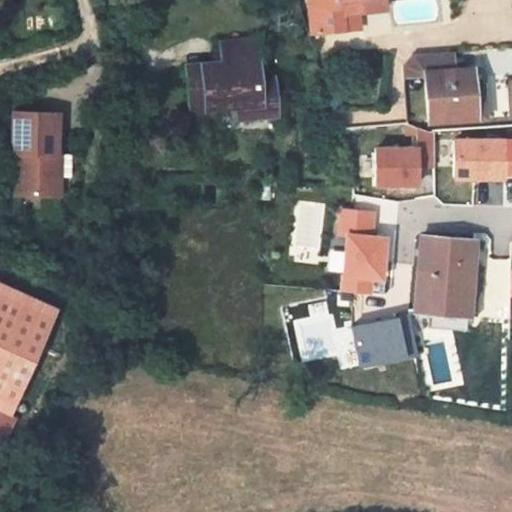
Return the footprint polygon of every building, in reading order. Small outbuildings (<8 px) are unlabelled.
[(307,0),(311,39),(358,35),(358,18),(361,18),(364,14),(366,14),(371,17),(384,17),(383,0),(307,0)] [(221,57),(228,56),(260,52),(266,51),(264,39),(220,44),(221,57)] [(228,67),(189,71),(193,124),(212,122),(211,114),(240,111),(242,123),(281,120),(277,82),(264,83),(260,52),(228,56),(228,67)] [(427,72),(452,69),(451,53),(415,55),(406,66),(406,73),(427,72)] [(452,69),(427,72),(429,122),(475,118),(472,68),(452,69)] [(65,116),(16,116),(15,159),(20,159),(20,200),(48,200),(59,190),(60,162),(64,162),(65,116)] [(511,179),(511,141),(457,141),(457,180),(511,179)] [(420,186),(419,148),(377,149),(378,187),(420,186)] [(67,162),(64,162),(60,162),(59,190),(48,200),(67,201),(67,162)] [(371,237),(373,213),(339,210),(337,235),(348,236),(344,275),(343,275),(341,291),(370,293),(371,281),(384,282),(388,238),(371,237)] [(469,238),(417,235),(414,314),(475,317),(476,260),(468,259),(469,238)] [(78,295),(0,254),(0,386),(25,399),(78,295)] [(400,319),(354,328),(362,368),(408,359),(400,319)]
